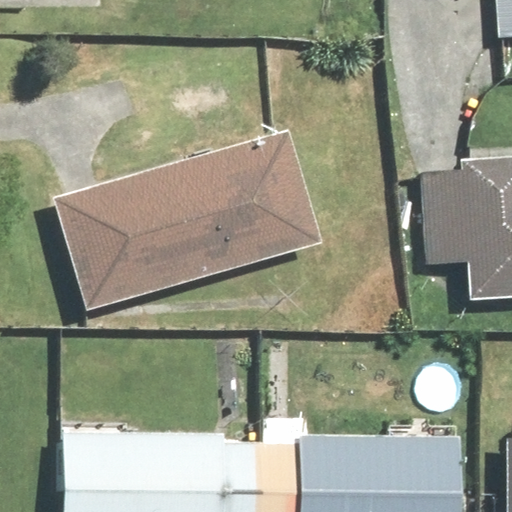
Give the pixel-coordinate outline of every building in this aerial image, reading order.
[(511,0),(483,0),(486,56),(511,54),(511,0)] [(265,139),(37,210),(74,327),(301,256),(265,139)] [(511,182),(407,185),(410,280),(451,279),(452,310),(511,308),(511,182)] [(276,511),(278,447),(48,443),(46,511),(276,511)] [(453,511),(453,443),(285,443),(284,511),(453,511)] [(511,511),(511,452),(488,452),(487,511),(511,511)]
